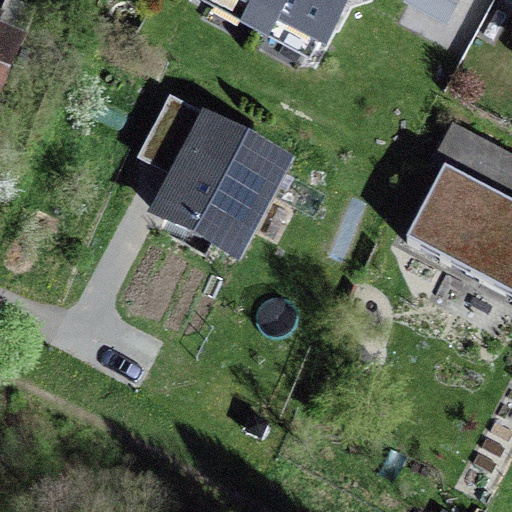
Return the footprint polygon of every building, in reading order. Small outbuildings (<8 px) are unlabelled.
[(223,0),(316,50),(343,0),(223,0)] [(455,0),(411,0),(411,2),(445,20),(455,0)] [(0,90),(18,47),(0,39),(0,90)] [(282,148),(206,110),(165,190),(242,228),(282,148)] [(511,157),(452,126),(431,166),(444,173),(407,244),(511,300),(511,208),(509,207),(511,200),(511,157)]
